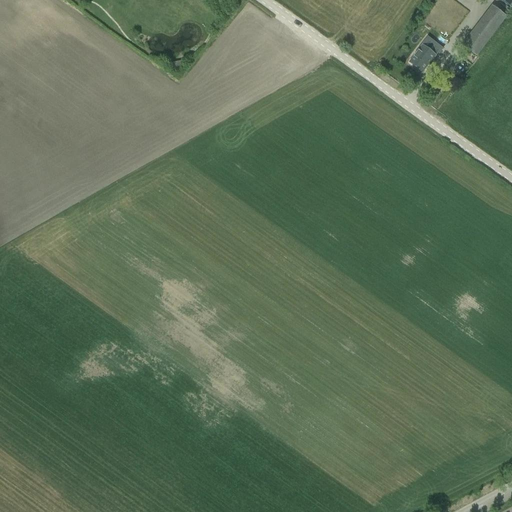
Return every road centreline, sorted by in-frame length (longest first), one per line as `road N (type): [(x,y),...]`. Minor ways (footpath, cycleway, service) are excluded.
road 1 (track): [(324,43),(219,109),(201,112),(68,23),(35,27),(0,48)]
road 2 (unclassified): [(511,177),(264,0)]
